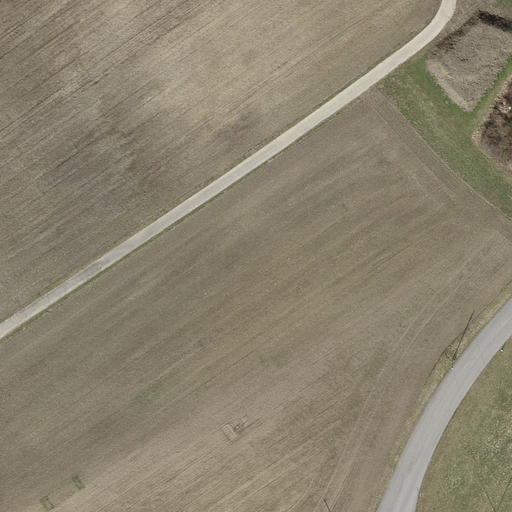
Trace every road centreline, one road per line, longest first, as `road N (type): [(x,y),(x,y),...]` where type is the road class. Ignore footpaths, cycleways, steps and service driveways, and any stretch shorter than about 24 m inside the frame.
road 1 (track): [(0,334),(335,110),(439,27),(447,0)]
road 2 (unclassified): [(394,511),(449,394),(511,323)]
